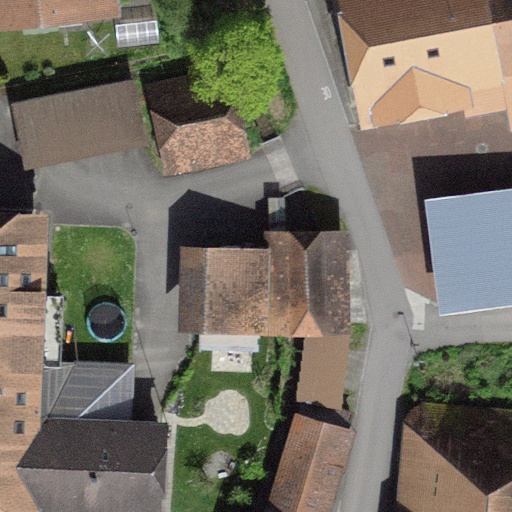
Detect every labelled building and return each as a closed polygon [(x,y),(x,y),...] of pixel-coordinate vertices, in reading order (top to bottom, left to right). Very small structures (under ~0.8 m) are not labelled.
[(129,0),(0,0),(0,22),(130,8),(129,0)] [(511,0),(362,0),(383,108),(511,81),(511,0)] [(240,77),(158,97),(179,184),(261,164),(240,77)] [(143,86),(20,112),(34,176),(156,150),(143,86)] [(511,196),(438,206),(450,312),(511,305),(511,196)] [(77,218),(0,216),(0,511),(179,511),(182,429),(141,428),(143,373),(73,371),(77,218)] [(253,249),(177,249),(177,322),(253,322),(253,249)] [(329,249),(289,250),(291,299),(331,298),(329,249)] [(511,511),(511,418),(411,411),(403,511),(511,511)] [(342,511),(362,436),(300,420),(276,511),(342,511)]
